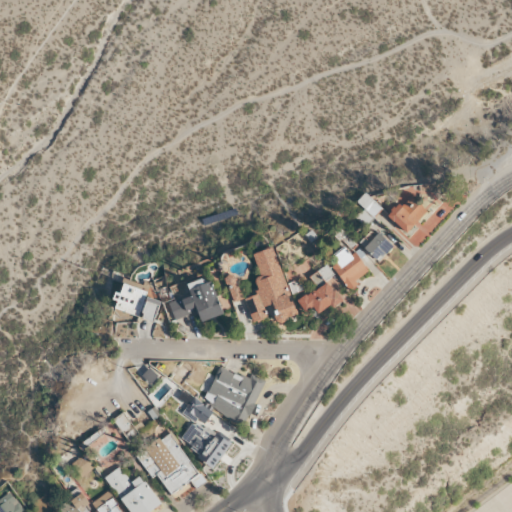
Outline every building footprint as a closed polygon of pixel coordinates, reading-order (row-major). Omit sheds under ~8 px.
[(382,209),(366,192),(356,201),(364,209),(356,216),(365,225),(382,209)] [(387,214),(405,233),(427,212),(412,196),(402,206),(399,202),(387,214)] [(393,246),(379,232),(364,248),(379,261),(393,246)] [(333,256),(337,262),(331,266),(348,290),(357,284),(354,281),(368,271),(355,252),(350,255),(345,248),(333,256)] [(318,287),(333,275),(326,265),(310,276),(318,287)] [(224,277),(234,302),(244,298),(234,273),(224,277)] [(169,302),(174,319),(198,312),(201,322),(222,315),(211,277),(188,285),(191,296),(169,302)] [(313,306),(318,315),(341,301),(329,281),(298,300),(304,311),(313,306)] [(113,307),(138,316),(147,292),(122,283),(113,307)] [(155,320),(160,301),(147,297),(142,316),(155,320)] [(203,405),(247,423),(265,380),(250,374),(248,379),(219,367),(203,405)] [(205,423),(213,411),(194,399),(184,414),(190,418),(192,415),(205,423)] [(130,442),(139,434),(123,412),(114,419),(130,442)] [(179,440),(215,467),(231,445),(195,419),(179,440)] [(170,495),(191,481),(196,489),(204,483),(171,431),(136,454),(153,479),(158,476),(170,495)] [(71,464),(81,477),(93,468),(84,455),(71,464)] [(149,511),(161,504),(141,475),(131,482),(120,466),(105,477),(129,511),(149,511)] [(59,504),(64,511),(88,511),(85,506),(89,503),(79,489),(59,504)] [(0,511),(21,511),(24,510),(10,491),(0,499),(0,511)] [(122,511),(110,491),(92,501),(97,511),(122,511)]
